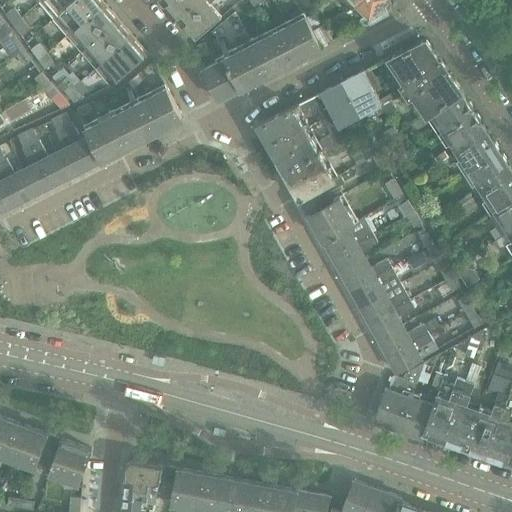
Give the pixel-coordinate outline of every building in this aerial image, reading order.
[(41,0),(39,2),(53,19),(74,0),(41,0)] [(101,0),(74,0),(53,19),(68,35),(105,3),(101,0)] [(162,0),(178,18),(198,0),(162,0)] [(222,16),(211,3),(214,0),(198,0),(178,18),(196,39),(222,16)] [(297,0),(305,10),(313,4),(310,0),(297,0)] [(361,0),(354,8),(368,22),(390,9),(391,3),(388,0),(361,0)] [(105,3),(68,35),(82,51),(119,19),(105,3)] [(15,7),(6,14),(13,24),(22,17),(15,7)] [(302,13),(304,17),(280,29),(278,25),(295,61),(323,47),(323,46),(314,29),(305,12),(302,13)] [(22,17),(13,24),(20,34),(29,27),(22,17)] [(119,19),(82,51),(96,68),(133,36),(119,19)] [(325,23),(314,29),(323,46),(334,41),(325,23)] [(278,25),(277,26),(279,29),(255,42),(253,38),(251,39),(269,74),(295,61),(278,25)] [(245,32),(236,37),(239,44),(248,39),(245,32)] [(133,36),(96,68),(109,83),(109,84),(110,85),(148,53),(133,36)] [(224,53),(224,55),(223,56),(225,59),(240,89),(269,74),(251,39),(249,40),(250,44),(226,56),(224,53)] [(428,112),(425,115),(425,116),(432,111),(460,91),(462,90),(426,40),(425,40),(425,39),(390,57),(406,81),(403,84),(411,95),(414,92),(428,112)] [(17,40),(10,45),(17,55),(24,50),(17,40)] [(40,42),(31,49),(38,59),(47,52),(40,42)] [(205,42),(197,44),(202,57),(210,54),(205,42)] [(31,59),(24,50),(17,55),(24,64),(31,59)] [(47,52),(38,59),(45,69),(55,62),(47,52)] [(225,59),(204,70),(219,100),(240,89),(225,59)] [(379,99),(365,70),(343,81),(361,116),(382,105),(379,99)] [(35,78),(44,87),(50,82),(41,72),(35,78)] [(138,74),(128,82),(134,88),(143,80),(138,74)] [(67,76),(58,84),(67,93),(75,86),(67,76)] [(343,81),(322,92),(327,102),(339,127),(361,116),(343,81)] [(50,82),(44,87),(52,97),(58,92),(50,82)] [(165,83),(163,85),(164,88),(140,100),(138,97),(156,132),(184,118),(183,117),(165,83)] [(75,86),(67,93),(74,102),(83,95),(75,86)] [(460,91),(432,111),(425,116),(425,115),(412,124),(417,130),(436,117),(444,130),(473,111),(472,110),(473,106),(470,102),(467,101),(460,91)] [(312,109),(327,102),(322,92),(261,123),(260,125),(270,143),(305,124),(298,112),(305,111),(305,112),(312,108),(312,109)] [(391,93),(379,99),(382,105),(392,100),(394,99),(391,93)] [(138,97),(140,101),(115,113),(113,110),(111,111),(129,146),(156,132),(138,97)] [(392,100),(383,105),(388,115),(397,110),(392,100)] [(88,103),(76,109),(80,116),(92,110),(88,103)] [(85,124),(84,125),(90,136),(102,160),(129,146),(111,111),(109,112),(110,116),(86,128),(85,124)] [(480,122),(481,118),(478,114),(475,113),(473,111),(444,130),(457,151),(487,132),(480,122)] [(59,115),(65,127),(72,123),(66,112),(59,115)] [(52,119),(58,131),(65,127),(59,115),(52,119)] [(72,123),(65,127),(86,168),(102,160),(90,136),(82,140),(73,123),(72,123)] [(305,124),(270,143),(285,170),(333,143),(328,135),(321,140),(316,145),(305,124)] [(394,126),(383,132),(388,139),(398,133),(394,126)] [(57,131),(65,148),(57,153),(69,177),(86,168),(65,127),(58,131),(57,131)] [(25,132),(32,144),(39,140),(33,128),(25,132)] [(18,135),(24,148),(32,144),(25,132),(18,135)] [(487,132),(457,151),(470,171),(500,152),(498,150),(499,146),(496,142),(493,141),(487,132)] [(39,140),(32,144),(53,185),(69,177),(57,153),(49,157),(40,140),(39,140)] [(333,143),(285,170),(300,197),(335,177),(323,156),(330,155),(337,151),(333,143)] [(24,148),(23,148),(32,165),(24,170),(36,193),(53,185),(32,144),(24,148)] [(398,145),(388,152),(394,162),(405,155),(398,145)] [(360,149),(352,154),(357,164),(366,159),(360,149)] [(445,150),(435,157),(439,162),(449,156),(445,150)] [(511,172),(511,171),(506,162),(507,159),(504,154),(501,153),(500,152),(470,171),(483,191),(511,172)] [(381,153),(373,157),(380,168),(387,164),(381,153)] [(6,159),(0,162),(0,164),(19,202),(36,193),(24,170),(15,174),(7,158),(6,159)] [(0,207),(2,211),(19,202),(0,164),(0,207)] [(511,172),(483,191),(496,211),(511,200),(511,172)] [(333,200),(329,192),(345,183),(341,175),(339,176),(339,175),(335,177),(300,197),(309,213),(333,200)] [(395,178),(386,183),(395,199),(404,194),(395,178)] [(333,200),(309,213),(325,240),(348,227),(359,221),(358,218),(354,220),(341,196),(344,194),(333,200)] [(470,194),(457,202),(460,206),(472,198),(470,194)] [(472,198),(460,206),(464,213),(477,205),(472,198)] [(408,200),(401,204),(408,215),(415,211),(408,200)] [(511,200),(496,211),(503,222),(491,230),(497,239),(509,231),(511,229),(511,200)] [(421,222),(415,211),(408,215),(414,226),(421,222)] [(348,227),(325,240),(334,256),(374,234),(369,226),(353,235),(348,227)] [(511,229),(509,231),(497,239),(495,241),(500,249),(509,243),(511,248),(511,229)] [(420,236),(427,248),(434,243),(427,232),(420,236)] [(362,251),(378,242),(374,234),(334,256),(343,272),(366,259),(362,251)] [(455,239),(443,246),(448,255),(460,247),(455,239)] [(434,243),(427,248),(434,259),(441,254),(434,243)] [(422,250),(408,258),(414,269),(428,262),(422,250)] [(343,272),(352,289),(392,266),(388,258),(371,267),(366,259),(343,272)] [(447,264),(440,268),(447,280),(454,275),(447,264)] [(392,266),(352,289),(361,305),(401,283),(392,266)] [(467,268),(459,273),(467,286),(480,278),(474,270),(467,268)] [(460,286),(454,275),(447,280),(453,291),(460,286)] [(401,283),(361,305),(370,321),(410,299),(401,283)] [(459,300),(466,311),(473,307),(466,296),(459,300)] [(370,321),(379,338),(403,325),(398,317),(415,308),(410,299),(370,321)] [(496,315),(488,302),(480,308),(488,320),(496,315)] [(473,307),(466,311),(472,323),(479,318),(473,307)] [(403,325),(379,338),(389,355),(429,332),(424,324),(407,333),(403,325)] [(472,335),(465,354),(474,357),(483,332),(479,331),(472,335)] [(433,340),(429,332),(389,355),(398,371),(421,358),(417,350),(433,340)] [(511,366),(498,361),(494,373),(511,379),(511,376),(511,366)] [(391,425),(403,429),(414,397),(415,393),(425,363),(424,363),(405,373),(403,377),(395,374),(390,388),(387,387),(375,419),(390,425),(391,425)] [(437,373),(432,385),(440,388),(443,381),(445,375),(437,373)] [(435,405),(425,433),(445,440),(466,380),(458,377),(455,385),(443,381),(440,388),(435,405)] [(466,380),(445,440),(466,447),(479,409),(468,405),(475,383),(466,380)] [(479,409),(466,447),(486,455),(507,395),(499,392),(492,413),(479,409)] [(511,420),(509,419),(511,411),(511,396),(507,395),(486,455),(508,462),(511,449),(511,420)] [(414,397),(403,429),(423,436),(425,433),(435,405),(414,397)] [(0,452),(5,454),(3,458),(6,459),(19,422),(0,415),(0,452)] [(38,460),(48,433),(19,422),(6,459),(8,460),(9,456),(36,466),(38,460)] [(63,438),(48,433),(38,460),(53,466),(63,438)] [(77,481),(75,485),(78,486),(80,482),(91,450),(92,450),(92,449),(63,438),(53,466),(51,471),(77,481)] [(133,459),(132,460),(133,461),(130,463),(129,463),(128,463),(123,511),(154,511),(158,493),(163,464),(133,459)] [(158,493),(173,496),(178,467),(163,464),(158,493)] [(200,507),(199,511),(201,511),(209,473),(178,467),(173,496),(172,502),(200,507)] [(203,511),(204,508),(225,511),(231,511),(238,478),(209,473),(201,511),(203,511)] [(262,511),(268,484),(238,478),(231,511),(262,511)] [(369,485),(354,479),(342,510),(332,507),(331,511),(369,511),(378,488),(369,485)] [(268,484),(262,511),(293,511),(298,489),(268,484)] [(378,488),(369,511),(395,511),(400,500),(402,497),(378,488)] [(298,489),(293,511),(310,511),(314,492),(298,489)] [(314,492),(310,511),(327,511),(329,506),(331,495),(314,492)] [(9,496),(8,505),(34,509),(35,501),(9,496)] [(71,496),(70,511),(79,511),(81,497),(71,496)] [(418,511),(420,507),(400,500),(395,511),(418,511)]
